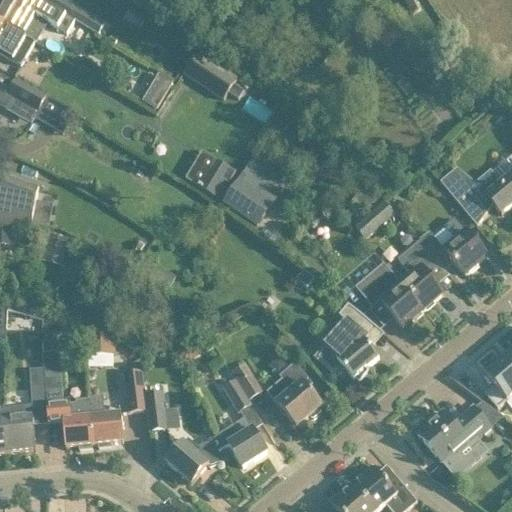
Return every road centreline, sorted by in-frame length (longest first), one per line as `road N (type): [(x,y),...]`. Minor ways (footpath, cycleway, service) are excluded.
road 1 (residential): [(364,427),(511,302)]
road 2 (residential): [(148,511),(112,486),(72,479),(0,486)]
road 3 (residential): [(262,511),(364,427)]
road 4 (residential): [(454,511),(364,427)]
